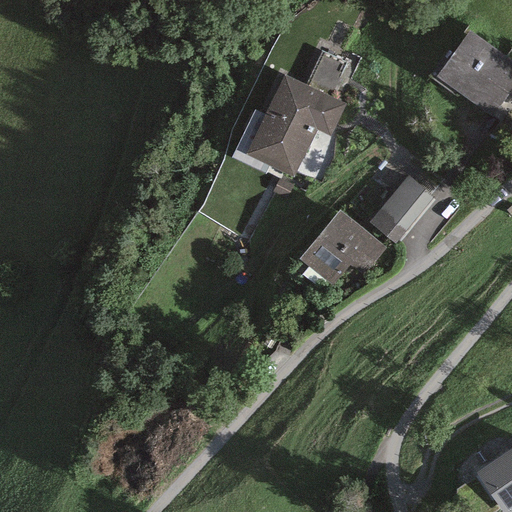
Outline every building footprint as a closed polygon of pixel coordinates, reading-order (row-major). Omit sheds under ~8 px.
[(511,80),(511,59),(472,30),(442,70),(493,107),(511,80)] [(287,73),(251,146),(293,167),(315,122),(331,130),(345,102),(287,73)] [(432,194),(409,175),(374,217),(397,236),(432,194)] [(383,246),(341,209),(303,252),(333,278),(351,258),(362,268),(383,246)] [(511,446),(480,466),(505,507),(511,502),(511,446)]
